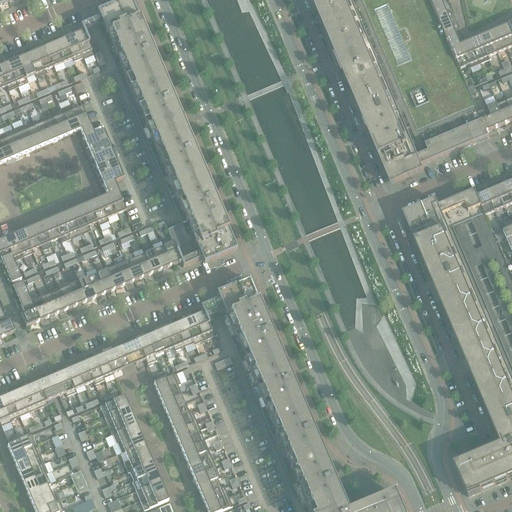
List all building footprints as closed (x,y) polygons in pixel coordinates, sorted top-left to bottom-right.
[(129,0),(97,14),(99,20),(97,20),(98,21),(99,20),(101,24),(97,26),(125,93),(146,142),(167,191),(181,225),(167,231),(173,244),(181,263),(180,263),(183,269),(184,268),(201,261),(204,266),(236,253),(218,209),(217,210),(212,198),(213,198),(203,176),(197,160),(196,161),(191,149),(192,149),(182,126),(173,105),(172,105),(167,93),(168,93),(162,77),(152,56),(147,44),(148,44),(129,0)] [(312,0),(315,5),(318,14),(325,28),(332,47),(340,65),(350,89),(352,94),(358,108),(362,116),(364,122),(368,130),(380,158),(389,181),(392,187),(424,173),(422,168),(471,147),(475,145),(489,139),(487,133),(487,134),(479,114),(473,102),(471,96),(469,92),(467,88),(460,70),(448,42),(442,28),(438,18),(432,4),(430,0),(312,0)] [(430,0),(432,4),(438,18),(448,15),(447,14),(440,0),(430,0)] [(447,15),(438,18),(442,28),(448,42),(457,38),(457,37),(447,15)] [(508,28),(499,31),(507,50),(511,48),(511,36),(508,27),(508,28)] [(498,32),(490,35),(497,54),(507,50),(499,31),(498,31),(498,32)] [(94,57),(84,33),(74,37),(84,61),(94,57)] [(489,35),(480,39),(489,62),(490,61),(488,58),(497,54),(490,35),(489,35)] [(84,61),(74,37),(65,41),(74,63),(83,60),(83,61),(84,61)] [(457,38),(448,42),(460,70),(469,67),(470,70),(461,47),(462,47),(461,47),(461,46),(461,47),(457,38)] [(480,39),(471,43),(480,66),(489,62),(480,39),(479,39),(480,39)] [(74,63),(65,41),(55,45),(64,64),(72,60),(73,64),(74,63)] [(462,47),(461,47),(470,70),(480,66),(471,43),(470,43),(462,47)] [(64,64),(55,45),(46,49),(54,68),(64,64)] [(54,68),(46,49),(37,53),(45,72),(54,68)] [(45,72),(37,53),(27,57),(37,79),(46,75),(45,72)] [(105,65),(101,55),(95,57),(99,67),(105,65)] [(37,79),(27,57),(18,61),(26,80),(34,76),(36,80),(37,79)] [(28,85),(26,80),(18,61),(8,65),(19,89),(28,85)] [(19,89),(8,65),(0,68),(0,70),(9,93),(19,89)] [(9,93),(0,70),(0,90),(6,88),(8,93),(9,93)] [(511,115),(505,99),(496,103),(505,126),(511,122),(511,115)] [(496,103),(486,107),(488,110),(496,130),(505,126),(496,103)] [(80,131),(70,107),(61,111),(71,135),(80,132),(80,131)] [(94,136),(82,108),(73,112),(71,107),(70,107),(80,131),(80,132),(84,140),(94,136)] [(488,110),(479,114),(487,134),(487,133),(496,130),(488,110)] [(71,135),(61,111),(51,115),(62,139),(71,135)] [(62,139),(51,115),(52,117),(43,121),(52,143),(62,139)] [(52,143),(43,121),(33,125),(43,147),(52,143)] [(43,147),(33,125),(25,128),(24,127),(23,127),(33,151),(43,147)] [(33,151),(23,127),(14,131),(24,155),(33,151)] [(24,155),(14,131),(4,135),(14,159),(24,155)] [(107,142),(103,132),(94,136),(84,140),(88,150),(107,142)] [(14,159),(4,135),(0,136),(0,151),(5,163),(14,159)] [(111,151),(107,142),(88,150),(92,159),(111,151)] [(113,156),(111,151),(92,159),(94,164),(96,169),(115,161),(113,156)] [(119,170),(115,161),(96,169),(100,178),(119,170)] [(124,180),(119,170),(100,178),(104,188),(114,183),(114,184),(124,180)] [(126,212),(114,184),(114,183),(104,188),(108,197),(108,196),(116,216),(126,212)] [(511,205),(511,200),(505,185),(496,189),(504,209),(511,205)] [(504,209),(496,189),(487,193),(495,213),(504,209)] [(475,192),(462,197),(466,207),(469,213),(482,208),(478,198),(477,197),(475,192)] [(495,213),(487,193),(477,197),(478,198),(482,208),(485,217),(495,213)] [(116,216),(108,196),(108,197),(99,200),(108,223),(109,223),(107,220),(116,216)] [(439,207),(437,208),(441,217),(454,212),(466,207),(462,197),(450,203),(439,207)] [(108,223),(99,200),(89,204),(99,227),(108,223)] [(436,202),(404,215),(428,273),(432,281),(440,300),(446,314),(452,328),(461,349),(469,370),(475,384),(481,398),(487,412),(495,431),(502,448),(488,454),(482,456),(456,468),(468,498),(495,487),(509,481),(511,479),(511,382),(507,371),(501,357),(492,336),(483,315),(477,301),(471,287),(465,273),(459,259),(453,246),(448,232),(441,217),(437,208),(439,207),(436,202)] [(99,227),(89,204),(80,208),(90,233),(91,232),(89,227),(97,224),(98,227),(99,227)] [(90,233),(80,208),(70,212),(81,237),(90,233)] [(81,237),(70,212),(61,216),(71,241),(81,237)] [(71,241),(61,216),(51,220),(62,245),(71,241)] [(62,245),(51,220),(42,224),(50,244),(59,240),(61,245),(62,245)] [(50,244),(42,224),(33,228),(41,248),(50,244)] [(41,248),(33,228),(23,232),(33,255),(32,251),(41,248)] [(33,255),(23,232),(14,236),(23,259),(33,255)] [(23,259),(14,236),(4,240),(11,255),(13,260),(14,263),(23,259)] [(11,255),(4,240),(0,242),(0,257),(1,260),(11,255)] [(181,263),(173,244),(163,248),(171,267),(180,263),(181,263)] [(171,267),(163,248),(154,252),(153,248),(152,249),(162,271),(171,267)] [(162,271),(152,249),(143,253),(153,275),(162,271)] [(153,275),(143,253),(142,253),(144,256),(135,260),(143,279),(153,275)] [(22,280),(14,263),(13,260),(11,255),(1,260),(12,284),(22,280)] [(143,279),(135,260),(126,264),(134,283),(143,279)] [(134,283),(126,264),(116,268),(124,287),(134,283)] [(124,287),(116,268),(107,272),(115,291),(124,287)] [(115,291),(107,272),(97,276),(106,295),(115,291)] [(106,295),(97,276),(88,280),(96,299),(106,295)] [(87,303),(78,280),(68,284),(67,282),(67,283),(78,307),(87,303)] [(96,299),(88,280),(79,283),(78,280),(87,303),(96,299)] [(345,511),(248,282),(216,295),(218,301),(221,307),(226,305),(239,335),(234,337),(234,338),(236,337),(242,350),(240,352),(245,350),(259,384),(254,386),(255,387),(257,386),(263,399),(260,400),(261,401),(266,399),(280,432),(275,435),(278,434),(284,448),(281,449),(281,450),(286,448),(301,481),(296,483),(296,484),(298,483),(304,497),(302,498),(302,499),(307,496),(313,511),(400,511),(393,494),(350,511),(345,511)] [(32,304),(23,283),(13,287),(25,316),(35,311),(32,304)] [(78,307),(67,283),(58,287),(68,311),(78,307)] [(68,311),(58,287),(57,287),(58,289),(49,292),(59,315),(68,311)] [(59,315),(49,292),(48,293),(50,296),(41,300),(49,319),(59,315)] [(49,319),(41,300),(32,304),(35,311),(40,323),(49,319)] [(40,323),(35,311),(25,316),(21,317),(26,329),(40,323)] [(214,338),(204,313),(194,317),(204,342),(214,338)] [(204,342),(194,317),(185,321),(195,346),(204,342)] [(195,346),(185,321),(175,326),(184,348),(193,344),(194,346),(195,346)] [(10,322),(6,324),(0,326),(0,338),(1,339),(15,334),(10,322)] [(184,348),(175,326),(166,330),(175,352),(184,348)] [(175,352),(166,330),(156,334),(164,353),(173,349),(175,352)] [(164,353),(156,334),(147,338),(155,357),(164,353)] [(155,357),(147,338),(137,342),(146,361),(148,367),(157,363),(155,357)] [(146,361),(137,342),(121,348),(114,351),(122,371),(129,368),(146,361)] [(122,371),(114,351),(95,360),(104,382),(105,382),(103,379),(122,371)] [(230,359),(214,365),(217,372),(232,366),(230,359)] [(104,382),(95,360),(85,364),(95,386),(104,382)] [(95,386),(85,364),(76,368),(84,387),(93,383),(94,386),(95,386)] [(84,387),(76,368),(66,372),(76,394),(75,391),(84,387)] [(76,394),(66,372),(57,376),(67,398),(76,394)] [(180,386),(176,375),(153,385),(158,395),(180,386)] [(67,398),(57,376),(48,380),(38,383),(47,403),(56,399),(65,395),(66,398),(67,398)] [(48,406),(38,383),(29,387),(39,410),(48,406)] [(181,396),(177,387),(180,386),(158,395),(162,405),(181,396)] [(39,410),(29,387),(20,391),(29,414),(39,410)] [(29,414),(20,391),(10,395),(20,418),(29,414)] [(20,418),(10,395),(1,399),(11,424),(11,422),(20,418)] [(185,406),(181,396),(162,405),(166,414),(185,406)] [(104,418),(128,408),(124,398),(100,408),(104,418)] [(11,424),(1,399),(0,399),(0,423),(2,428),(11,424)] [(170,423),(192,414),(192,413),(189,414),(185,406),(166,414),(170,423)] [(108,427),(132,417),(128,408),(104,418),(108,427)] [(174,433),(196,423),(192,414),(170,423),(174,433)] [(136,426),(132,417),(108,427),(108,428),(113,426),(117,435),(136,426)] [(178,442),(200,433),(196,423),(174,433),(178,442)] [(118,445),(140,436),(136,426),(117,435),(121,443),(117,445),(118,445)] [(201,443),(197,434),(200,433),(178,442),(182,452),(204,442),(204,441),(201,443)] [(122,455),(144,445),(140,436),(118,445),(122,455)] [(11,457),(36,446),(32,437),(7,447),(11,457)] [(186,461),(208,451),(204,442),(182,452),(186,461)] [(124,465),(148,455),(144,445),(122,455),(125,454),(128,462),(124,464),(124,465)] [(15,466),(40,456),(40,455),(38,456),(34,448),(36,447),(36,446),(11,457),(15,466)] [(189,470),(212,461),(208,451),(186,461),(189,470)] [(128,474),(152,464),(148,455),(124,465),(128,474)] [(19,476),(44,465),(40,456),(15,466),(19,476)] [(193,480),(216,470),(212,461),(189,470),(193,480)] [(133,483),(156,473),(152,464),(128,474),(128,475),(130,474),(133,483)] [(23,485),(48,475),(44,465),(19,476),(23,485)] [(197,489),(220,479),(216,470),(193,480),(197,489)] [(105,473),(102,474),(95,477),(97,481),(106,477),(105,473)] [(136,493),(160,483),(156,473),(133,483),(134,483),(137,482),(141,490),(136,493)] [(50,485),(46,476),(48,475),(23,485),(27,494),(50,485)] [(221,490),(217,481),(220,480),(220,479),(197,489),(201,498),(224,489),(224,488),(221,490)] [(140,502),(164,492),(160,483),(136,493),(140,502)] [(51,495),(47,487),(50,485),(27,494),(31,504),(56,493),(51,495)] [(113,492),(111,488),(102,492),(103,496),(110,493),(113,492)] [(205,508),(228,498),(224,489),(201,498),(205,508)] [(143,511),(144,511),(168,502),(164,492),(140,502),(143,511)] [(34,511),(37,511),(60,503),(56,493),(31,504),(34,511)] [(223,511),(232,508),(228,498),(205,508),(207,511),(223,511)] [(117,501),(107,505),(109,510),(110,511),(117,511),(118,511),(121,510),(117,501)] [(63,511),(60,503),(37,511),(63,511)]
